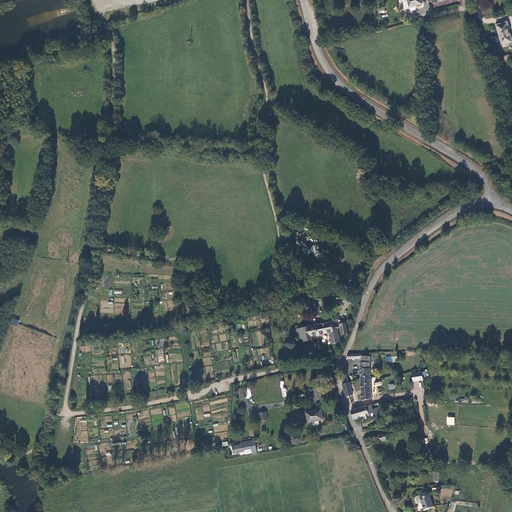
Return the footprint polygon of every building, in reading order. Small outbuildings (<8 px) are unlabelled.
[(511,42),(508,27),(506,28),(505,23),(496,25),(502,44),(511,42)] [(500,64),(511,61),(509,55),(499,58),(500,64)] [(20,321),(14,319),(12,324),(18,327),(20,321)] [(331,322),(298,329),(299,336),(300,343),(311,341),(310,337),(329,333),(331,344),(339,343),(336,327),(332,328),(331,322)] [(361,378),(370,375),(370,357),(362,356),(362,354),(349,354),(347,359),(361,359),(361,378)] [(119,367),(130,367),(131,355),(120,355),(119,367)] [(422,366),(411,368),(412,376),(423,375),(422,366)] [(361,402),(371,399),(370,375),(361,378),(361,402)] [(353,394),(350,383),(342,385),(346,397),(353,394)] [(351,411),(353,420),(366,416),(373,414),(374,416),(375,416),(380,414),(382,414),(380,407),(373,409),(371,404),(351,411)] [(321,409),(305,413),(308,424),(323,420),(321,409)] [(266,412),(259,413),(260,421),(267,420),(266,412)] [(368,443),(375,440),(376,443),(380,441),(379,438),(386,435),(384,430),(378,431),(371,433),(371,432),(363,435),(367,443),(368,443)] [(242,445),(243,450),(251,448),(252,454),(257,453),(255,441),(242,443),(242,445)] [(242,445),(232,446),(233,454),(243,452),(243,450),(242,445)] [(434,508),(430,495),(420,499),(424,511),(434,508)]
